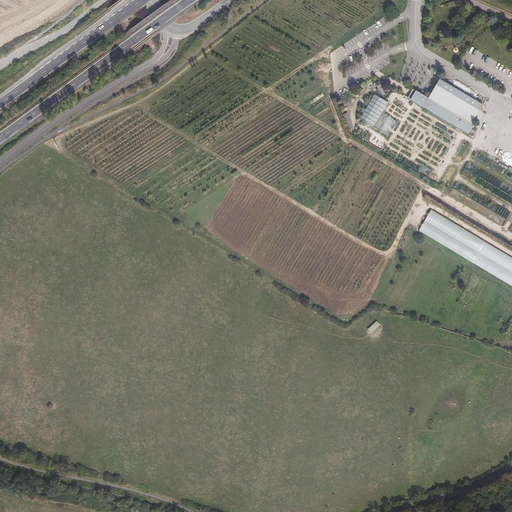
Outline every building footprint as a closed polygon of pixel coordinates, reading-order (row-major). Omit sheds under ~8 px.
[(441,80),(430,99),(473,124),(484,106),(441,80)] [(417,92),(412,101),(469,135),(475,126),(473,124),(430,99),(417,92)] [(376,96),(361,121),(375,130),(384,115),(390,104),(376,96)] [(384,115),(375,130),(389,138),(398,123),(384,115)] [(511,257),(431,210),(418,231),(511,286),(511,257)] [(376,321),(367,329),(370,333),(380,325),(376,321)]
